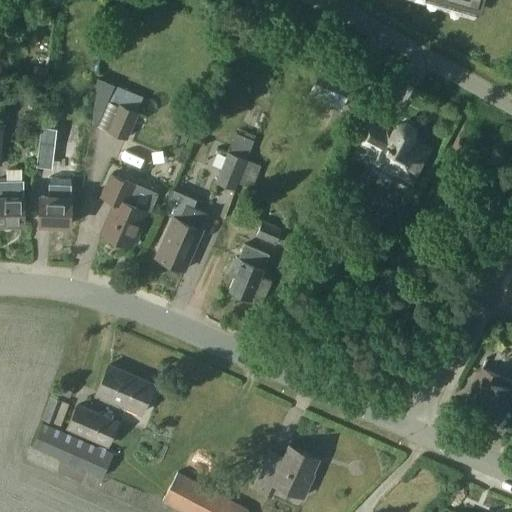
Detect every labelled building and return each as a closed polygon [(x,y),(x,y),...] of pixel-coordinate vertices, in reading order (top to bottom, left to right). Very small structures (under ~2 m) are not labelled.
[(443,0),(475,9),(477,0),(478,1),(478,0),(443,0)] [(219,33),(230,49),(241,41),(230,25),(219,33)] [(309,95),(342,109),(355,79),(322,65),(309,95)] [(48,68),(34,66),(30,84),(45,87),(48,68)] [(119,103),(107,131),(127,139),(139,111),(119,103)] [(395,128),(393,132),(386,128),(385,131),(367,121),(357,141),(375,150),(370,160),(412,182),(429,150),(411,141),(413,137),(414,136),(414,134),(414,132),(414,130),(413,129),(412,127),(411,126),(410,125),(408,124),(407,123),(405,123),(403,123),(402,123),(400,123),(398,124),(397,125),(396,127),(395,128)] [(52,169),(57,129),(41,127),(36,167),(52,169)] [(237,183),(247,159),(228,152),(216,182),(235,189),(237,183)] [(0,223),(24,223),(24,196),(24,180),(22,180),(22,170),(7,170),(8,180),(0,180),(0,223)] [(115,203),(102,234),(130,246),(135,236),(139,235),(143,226),(141,223),(146,210),(131,203),(129,198),(135,184),(112,174),(102,197),(115,203)] [(49,197),(41,196),(40,224),(70,225),(72,184),(49,183),(49,197)] [(177,218),(174,216),(156,257),(185,270),(202,229),(201,228),(208,213),(186,204),(180,216),(177,218)] [(255,217),(241,211),(240,211),(235,222),(253,229),(258,219),(255,217)] [(276,244),(282,229),(263,221),(257,236),(276,244)] [(235,276),(230,289),(252,299),(253,296),(264,300),(271,281),(261,277),(264,269),(263,268),(269,254),(245,244),(239,258),(237,257),(230,274),(235,276)] [(154,384),(109,364),(96,393),(142,413),(154,384)] [(511,381),(482,368),(469,398),(504,413),(510,399),(511,399),(511,381)] [(75,383),(61,377),(55,392),(69,397),(75,383)] [(42,418),(61,425),(69,403),(50,396),(42,418)] [(118,422),(78,404),(68,427),(108,445),(118,422)] [(113,454),(46,425),(36,447),(103,476),(113,454)] [(319,459),(289,445),(280,466),(266,460),(254,486),(272,494),(277,483),(304,495),(314,474),(312,473),(319,459)] [(246,511),(248,509),(177,471),(163,500),(185,511),(246,511)]
